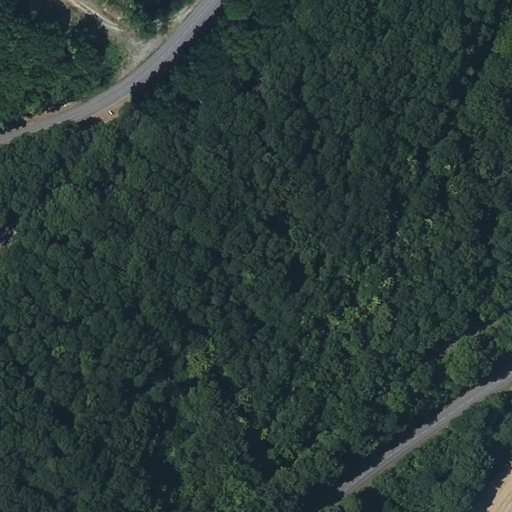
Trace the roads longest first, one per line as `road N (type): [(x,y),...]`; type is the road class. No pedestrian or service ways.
road 1 (track): [(511,303),(463,325),(281,454),(302,382),(507,0)]
road 2 (secondary): [(208,0),(147,69),(106,98),(0,136)]
road 3 (secondary): [(319,511),(511,372)]
